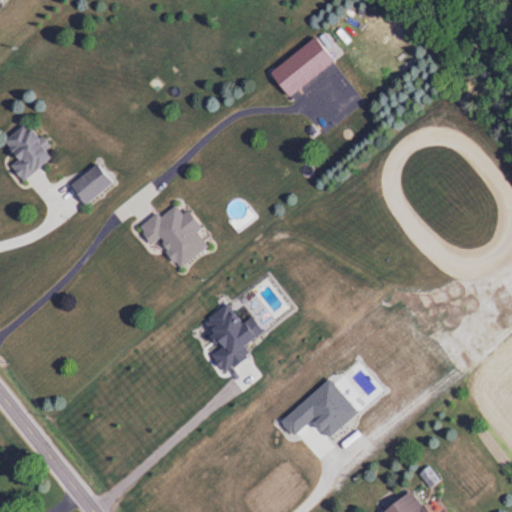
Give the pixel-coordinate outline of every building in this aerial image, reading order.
[(263,72),(281,97),(321,69),(303,44),(263,72)] [(47,160),(23,124),(0,138),(0,140),(13,161),(8,165),(17,180),(47,160)] [(108,182),(92,164),(66,187),(83,205),(108,182)] [(186,210),(177,214),(173,205),(136,224),(147,245),(157,240),(172,268),(206,250),(186,210)] [(423,511),(409,492),(380,511),(423,511)]
